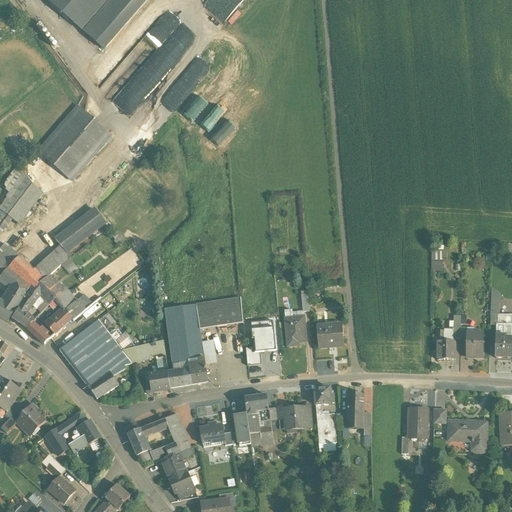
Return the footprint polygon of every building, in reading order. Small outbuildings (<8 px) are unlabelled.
[(46,0),(103,50),(147,0),(46,0)] [(201,61),(182,82),(189,89),(209,68),(201,61)] [(217,83),(183,116),(191,124),(225,91),(217,83)] [(78,107),(38,152),(72,182),(111,136),(78,107)] [(0,226),(8,216),(32,185),(16,166),(4,186),(12,193),(0,210),(0,226)] [(32,185),(8,216),(14,221),(19,225),(42,194),(32,185)] [(62,247),(68,254),(106,223),(95,209),(56,240),(62,247)] [(8,216),(0,226),(0,237),(3,235),(14,221),(8,216)] [(6,246),(0,252),(0,276),(18,257),(6,246)] [(34,271),(44,280),(46,279),(72,259),(68,254),(62,247),(34,271)] [(443,262),(447,262),(447,250),(432,250),(432,270),(443,270),(443,262)] [(34,271),(18,257),(0,276),(0,280),(11,288),(22,296),(32,285),(34,287),(36,289),(44,280),(34,271)] [(62,294),(46,279),(44,280),(36,289),(34,287),(34,288),(40,294),(51,304),(54,301),(62,294)] [(22,296),(11,288),(4,300),(15,307),(21,299),(21,298),(22,296)] [(34,288),(23,300),(17,309),(11,319),(19,324),(25,329),(32,322),(24,315),(30,305),(40,294),(34,288)] [(79,300),(75,304),(65,292),(62,294),(54,301),(65,312),(72,319),(74,321),(87,310),(79,300)] [(308,295),(301,296),(303,313),(310,312),(308,295)] [(241,299),(233,300),(237,325),(243,324),(241,299)] [(15,307),(4,300),(2,303),(0,305),(0,317),(7,321),(15,307)] [(233,300),(196,305),(200,330),(210,329),(215,328),(237,325),(233,300)] [(196,305),(165,310),(174,366),(173,366),(174,373),(168,374),(171,390),(208,384),(205,364),(205,359),(202,345),(200,330),(196,305)] [(40,308),(35,313),(38,316),(43,311),(40,308)] [(65,312),(53,323),(60,331),(72,319),(65,312)] [(511,315),(497,316),(496,326),(496,336),(505,336),(505,339),(511,339),(511,337),(511,326),(511,315)] [(99,320),(60,351),(68,362),(76,356),(82,351),(80,346),(90,338),(97,348),(105,342),(114,356),(116,355),(135,349),(126,335),(125,333),(125,334),(122,336),(122,335),(118,331),(114,330),(110,334),(106,329),(112,324),(106,316),(100,321),(99,320)] [(304,318),(285,320),(288,347),(298,347),(298,343),(306,343),(304,318)] [(39,330),(33,336),(44,345),(60,331),(53,323),(50,320),(39,330)] [(39,330),(32,322),(25,329),(33,336),(39,330)] [(342,325),(317,327),(319,349),(328,348),(328,345),(343,344),(342,325)] [(260,353),(274,351),(276,351),(274,329),(251,331),(252,340),(254,340),(255,348),(255,353),(260,353)] [(454,342),(443,342),(443,331),(437,331),(437,342),(437,360),(455,361),(455,351),(454,351),(454,342)] [(483,334),(473,334),(473,338),(467,338),(467,334),(466,334),(466,342),(466,358),(483,358),(483,334)] [(505,336),(496,336),(495,359),(496,359),(504,359),(504,358),(511,358),(511,339),(505,339),(505,336)] [(90,338),(80,346),(82,351),(76,356),(85,368),(93,363),(103,356),(97,348),(90,338)] [(114,356),(105,342),(97,348),(103,356),(93,363),(104,377),(110,373),(113,377),(125,370),(125,367),(138,363),(135,349),(116,355),(114,356)] [(164,342),(135,349),(138,363),(156,359),(166,357),(164,342)] [(212,343),(202,345),(205,359),(205,364),(215,363),(212,343)] [(255,348),(246,349),(247,366),(261,365),(260,353),(255,353),(255,348)] [(85,368),(76,356),(68,362),(81,379),(89,373),(85,368)] [(166,357),(156,359),(159,375),(168,374),(166,357)] [(104,377),(88,388),(97,400),(119,386),(113,377),(110,373),(104,377)] [(159,375),(150,377),(153,393),(171,390),(168,374),(159,375)] [(15,389),(2,381),(0,383),(0,399),(6,403),(15,390),(15,389)] [(15,390),(6,403),(11,406),(24,389),(18,385),(15,389),(15,390)] [(330,388),(314,389),(316,406),(320,406),(334,405),(333,395),(330,395),(330,388)] [(364,396),(348,395),(347,413),(347,414),(363,414),(364,396)] [(267,396),(258,397),(260,412),(269,411),(269,409),(267,396)] [(258,397),(245,399),(247,415),(247,417),(255,416),(256,416),(255,412),(260,412),(258,397)] [(245,401),(239,402),(241,416),(247,415),(245,401)] [(334,415),(321,416),(320,406),(316,406),(319,445),(337,444),(334,415)] [(46,422),(30,407),(17,421),(32,436),(46,422)] [(303,408),(286,410),(286,420),(285,420),(286,428),(286,431),(311,429),(311,419),(304,419),(303,408)] [(428,410),(409,409),(408,439),(408,440),(427,441),(428,410)] [(446,411),(434,410),(434,424),(446,425),(446,411)] [(270,421),(262,422),(260,412),(255,412),(256,416),(255,416),(257,431),(271,430),(270,421)] [(81,413),(72,419),(75,425),(84,418),(81,413)] [(363,414),(347,414),(347,419),(348,419),(347,424),(347,429),(364,430),(365,430),(365,418),(362,416),(363,414)] [(371,414),(363,414),(362,416),(365,418),(365,430),(364,430),(364,437),(371,437),(371,414)] [(511,414),(500,415),(502,443),(511,442),(511,414)] [(177,415),(165,420),(176,444),(179,453),(180,453),(181,452),(191,448),(177,415)] [(241,416),(234,417),(235,425),(236,425),(238,438),(239,444),(251,443),(250,436),(247,417),(247,415),(241,416)] [(255,416),(247,417),(250,436),(258,434),(257,431),(255,416)] [(16,423),(10,418),(0,429),(6,434),(16,423)] [(84,418),(75,425),(78,430),(88,424),(84,418)] [(72,419),(56,430),(59,435),(75,425),(72,419)] [(165,420),(141,430),(144,437),(168,427),(165,420)] [(88,424),(78,430),(84,439),(89,446),(101,438),(91,422),(88,424)] [(487,423),(449,422),(448,442),(465,443),(465,441),(472,441),(472,444),(473,444),(472,451),(475,453),(479,453),(482,453),(485,451),(486,439),(487,439),(487,423)] [(222,426),(200,430),(202,442),(211,441),(212,445),(225,442),(224,435),(222,426)] [(59,435),(56,430),(46,438),(59,457),(69,450),(68,448),(59,435)] [(144,437),(141,430),(127,435),(137,457),(140,456),(143,463),(152,459),(154,461),(151,454),(144,437)] [(258,434),(250,436),(251,443),(251,445),(251,446),(257,445),(256,440),(261,439),(273,438),(271,430),(257,431),(258,434)] [(231,434),(224,435),(225,442),(225,447),(233,446),(231,434)] [(84,439),(69,448),(70,449),(74,455),(89,446),(84,439)] [(176,444),(151,454),(154,461),(162,458),(166,457),(166,458),(179,454),(179,453),(176,444)] [(191,448),(181,452),(184,459),(193,455),(191,448)] [(210,455),(212,463),(225,459),(223,452),(210,455)] [(163,461),(161,462),(163,467),(181,459),(179,454),(167,459),(163,461)] [(181,459),(163,467),(169,481),(187,473),(181,459)] [(66,471),(55,460),(50,465),(62,476),(66,471)] [(187,473),(169,481),(176,496),(193,487),(187,473)] [(76,492),(59,478),(48,491),(64,505),(76,492)] [(117,486),(105,499),(107,501),(97,511),(105,511),(124,492),(117,486)] [(193,487),(177,495),(180,502),(198,499),(193,487)] [(124,492),(105,511),(114,511),(117,509),(119,511),(131,498),(124,492)] [(33,495),(29,500),(37,508),(42,502),(33,495)] [(220,502),(202,504),(202,511),(230,511),(229,502),(228,501),(220,502)]
